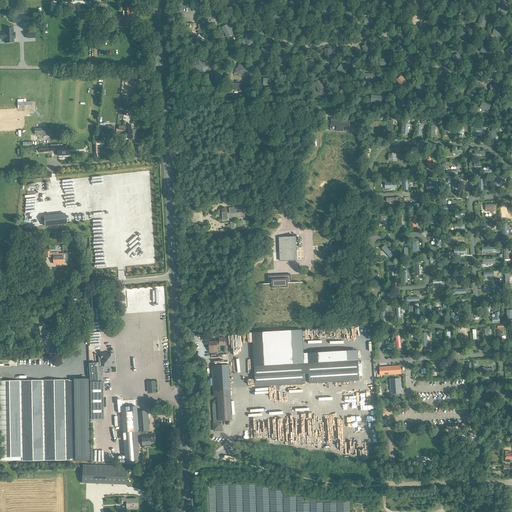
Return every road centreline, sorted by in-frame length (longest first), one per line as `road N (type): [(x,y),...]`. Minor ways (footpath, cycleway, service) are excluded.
road 1 (primary): [(172,277),(160,69)]
road 2 (track): [(161,91),(350,112)]
road 3 (unknown): [(140,398),(119,387),(125,319),(142,311),(154,317),(159,373)]
road 4 (primary): [(185,454),(172,277)]
road 5 (residential): [(160,69),(0,67)]
road 6 (unclassified): [(511,483),(381,484)]
